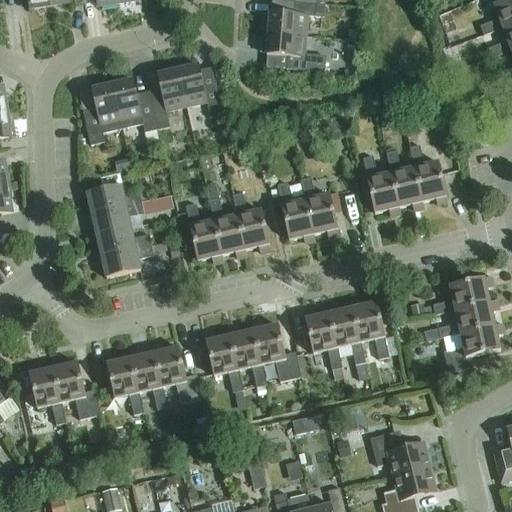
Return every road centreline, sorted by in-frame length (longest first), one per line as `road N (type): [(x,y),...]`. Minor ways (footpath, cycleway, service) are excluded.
road 1 (residential): [(27,281),(65,323),(87,333),(511,227)]
road 2 (residential): [(27,281),(43,250),(47,83)]
road 3 (residential): [(47,83),(70,57),(170,25),(182,0)]
road 4 (residential): [(477,511),(461,436),(467,419),(511,394)]
